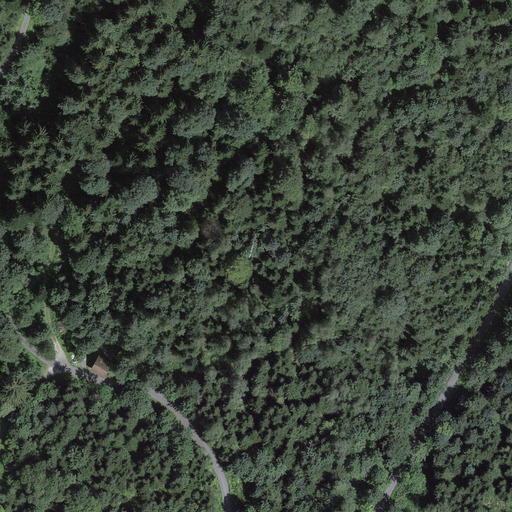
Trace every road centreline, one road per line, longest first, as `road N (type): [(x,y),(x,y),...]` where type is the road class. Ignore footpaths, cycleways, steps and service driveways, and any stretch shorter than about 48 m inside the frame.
road 1 (track): [(63,368),(48,298),(71,184),(106,100),(186,0)]
road 2 (unclassified): [(378,511),(511,271)]
